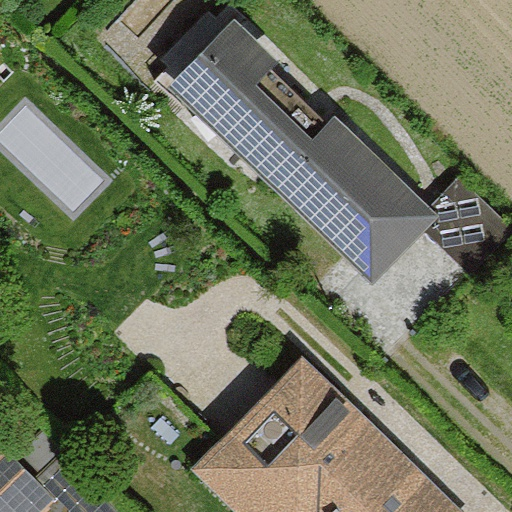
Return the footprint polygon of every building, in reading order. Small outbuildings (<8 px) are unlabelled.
[(221,17),(171,67),(376,268),(421,224),(428,216),(221,17)] [(511,224),(463,181),(428,216),(421,224),(477,278),(511,239),(511,224)] [(460,511),(305,358),(196,467),(241,511),(460,511)] [(89,472),(67,451),(43,475),(64,497),(89,472)] [(0,511),(20,511),(32,500),(0,467),(0,511)] [(127,511),(89,472),(64,497),(78,511),(127,511)]
